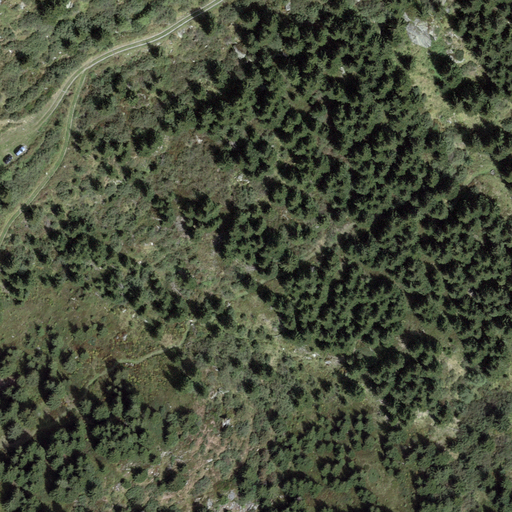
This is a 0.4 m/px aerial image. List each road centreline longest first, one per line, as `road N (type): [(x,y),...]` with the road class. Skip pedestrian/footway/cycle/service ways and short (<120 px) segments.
road 1 (track): [(5,154),(50,122),(95,65),(171,36),(220,0)]
road 2 (track): [(0,243),(68,155),(95,65)]
